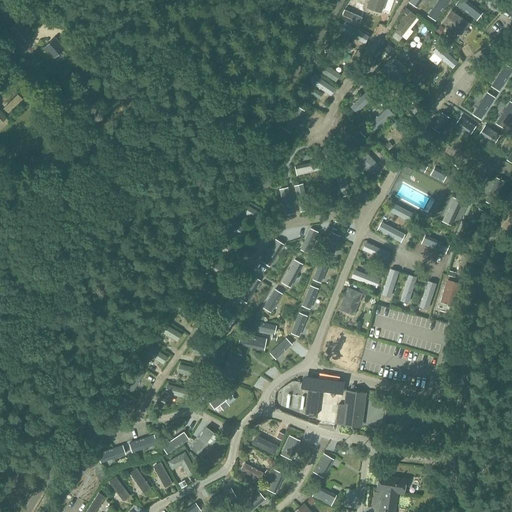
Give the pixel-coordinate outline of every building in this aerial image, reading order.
[(369,0),(366,9),(381,14),(385,0),(369,0)] [(449,0),(437,0),(427,16),(434,21),(449,0)] [(463,0),(457,0),(454,5),(475,21),(481,13),(463,0)] [(449,11),(441,23),(459,36),(468,24),(449,11)] [(409,12),(393,32),(400,37),(401,37),(415,18),(416,18),(409,12)] [(8,30),(21,43),(31,34),(19,21),(8,30)] [(344,23),(340,30),(364,43),(364,42),(365,42),(365,41),(366,41),(366,40),(367,40),(367,39),(367,38),(367,37),(368,36),(344,23)] [(65,30),(60,35),(65,41),(71,36),(65,30)] [(56,56),(65,48),(54,36),(46,44),(46,45),(43,48),(51,56),(54,54),(56,56)] [(71,37),(66,42),(71,47),(76,42),(71,37)] [(327,43),(323,49),(347,62),(350,56),(327,43)] [(437,45),(432,51),(434,53),(441,59),(452,68),(457,62),(437,45)] [(391,55),(379,69),(395,83),(407,69),(391,55)] [(320,62),(315,69),(335,82),(340,74),(320,62)] [(504,65),(490,87),(498,92),(511,70),(504,65)] [(314,75),(309,82),(329,96),(330,94),(331,94),(332,93),(332,92),(333,91),(333,90),(334,88),(314,75)] [(368,91),(350,107),(356,113),(373,97),(373,96),(373,95),(372,94),(372,93),(371,92),(370,92),(369,92),(368,91)] [(486,93),(472,115),(479,120),(493,98),(486,93)] [(22,100),(17,94),(10,101),(15,106),(22,100)] [(511,104),(509,102),(495,124),(503,129),(511,114),(511,104)] [(296,106),(282,128),(290,134),(304,112),(296,106)] [(386,109),(367,127),(373,133),(392,115),(391,115),(391,114),(391,113),(391,112),(390,111),(389,111),(389,110),(388,110),(387,110),(386,109)] [(441,114),(432,128),(439,133),(448,119),(441,114)] [(391,125),(404,138),(413,129),(401,116),(391,125)] [(461,117),(456,124),(469,134),(474,127),(461,117)] [(485,126),(480,134),(494,143),(499,136),(485,126)] [(359,132),(340,152),(346,158),(365,138),(359,132)] [(278,138),(264,160),(272,165),(286,143),(278,138)] [(366,152),(356,161),(368,173),(378,164),(366,152)] [(415,158),(411,166),(423,172),(428,165),(415,158)] [(319,162),(294,167),(297,177),(322,171),(319,162)] [(261,168),(247,190),(255,195),(269,173),(261,168)] [(434,168),(429,176),(442,183),(446,175),(434,168)] [(341,170),(333,174),(342,196),(350,193),(341,170)] [(455,187),(461,176),(453,172),(447,183),(455,187)] [(328,179),(320,181),(327,205),(335,202),(328,179)] [(496,179),(485,202),(493,206),(504,183),(496,179)] [(302,184),(294,186),(300,212),(308,210),(302,184)] [(287,188),(279,190),(285,215),(293,213),(287,188)] [(452,199),(441,222),(449,226),(460,202),(452,199)] [(241,201),(236,209),(258,222),(262,215),(241,201)] [(391,203),(387,210),(410,222),(414,215),(391,203)] [(478,210),(467,233),(475,237),(486,213),(478,210)] [(229,219),(224,227),(246,241),(250,233),(229,219)] [(381,222),(377,230),(400,242),(404,234),(381,222)] [(309,229),(300,250),(308,253),(317,232),(309,229)] [(331,233),(322,253),(331,257),(339,237),(331,233)] [(425,235),(421,244),(444,254),(448,246),(425,235)] [(217,238),(213,245),(234,259),(239,252),(217,238)] [(275,240),(261,262),(269,267),(283,245),(275,240)] [(366,243),(363,250),(386,261),(390,253),(366,243)] [(461,253),(456,273),(464,275),(469,255),(461,253)] [(205,257),(201,264),(222,278),(227,271),(205,257)] [(294,260),(282,283),(290,287),(302,265),(294,260)] [(320,260),(312,280),(320,283),(328,263),(320,260)] [(390,269),(381,295),(390,298),(398,272),(390,269)] [(355,270),(351,278),(375,288),(379,280),(355,270)] [(408,275),(400,301),(408,304),(416,278),(408,275)] [(194,276),(189,283),(211,297),(215,289),(194,276)] [(252,276),(238,299),(246,303),(259,281),(252,276)] [(446,280),(440,302),(455,306),(461,284),(446,280)] [(427,281),(419,307),(427,310),(436,284),(427,281)] [(309,286),(301,306),(309,310),(318,290),(309,286)] [(369,289),(360,286),(358,293),(362,294),(361,295),(366,296),(369,289)] [(346,288),(338,309),(353,315),(361,294),(346,288)] [(275,290),(263,309),(270,313),(281,294),(275,290)] [(177,300),(172,307),(192,320),(197,313),(177,300)] [(222,309),(212,323),(221,330),(232,316),(222,309)] [(299,314),(291,334),(299,337),(307,317),(299,314)] [(162,322),(158,329),(176,341),(181,333),(162,322)] [(256,322),(254,330),(274,334),(275,326),(256,322)] [(241,337),(239,345),(264,351),(265,342),(241,337)] [(285,339),(269,354),(275,360),(291,345),(285,339)] [(148,344),(143,352),(162,363),(167,356),(148,344)] [(193,345),(192,354),(216,357),(217,349),(193,345)] [(234,351),(224,374),(232,377),(242,354),(234,351)] [(179,365),(178,373),(201,378),(203,370),(179,365)] [(138,367),(126,387),(133,391),(145,372),(138,367)] [(168,385),(166,393),(193,400),(195,392),(168,385)] [(226,388),(208,401),(214,408),(219,405),(225,400),(232,395),(226,388)] [(366,392),(346,389),(344,404),(338,403),(336,422),(362,425),(366,392)] [(121,396),(108,416),(116,420),(128,401),(121,396)] [(94,432),(86,438),(93,449),(101,444),(94,432)] [(184,432),(162,446),(167,454),(189,439),(184,432)] [(204,454),(212,442),(213,440),(203,432),(193,446),(204,454)] [(154,435),(129,443),(132,452),(157,443),(154,435)] [(256,436),(252,443),(274,454),(278,447),(256,436)] [(291,436),(283,455),(291,459),(299,440),(291,436)] [(123,445),(98,454),(101,462),(126,454),(123,445)] [(183,451),(165,461),(170,469),(180,464),(186,477),(195,472),(183,451)] [(80,455),(68,475),(76,480),(82,469),(86,463),(88,460),(80,455)] [(325,455),(315,473),(323,477),(333,459),(325,455)] [(160,462),(153,467),(165,488),(172,484),(160,462)] [(245,464),(241,470),(259,480),(263,473),(245,464)] [(137,469),(130,474),(144,493),(151,488),(137,469)] [(276,470),(267,489),(275,493),(284,474),(276,470)] [(377,490),(382,490),(397,492),(403,493),(406,478),(386,475),(386,474),(379,473),(377,490)] [(116,477),(109,482),(123,501),(130,496),(116,477)] [(66,482),(54,501),(61,505),(72,485),(66,482)] [(318,486),(314,494),(332,503),(336,495),(318,486)] [(231,488),(208,500),(212,508),(235,496),(231,488)] [(394,511),(397,492),(382,490),(380,507),(379,507),(378,511),(394,511)] [(259,492),(239,509),(241,511),(248,511),(264,499),(259,492)] [(98,493),(86,511),(95,511),(105,497),(98,493)] [(195,503),(183,511),(184,511),(197,511),(200,510),(195,503)] [(310,511),(302,503),(292,511),(310,511)]
